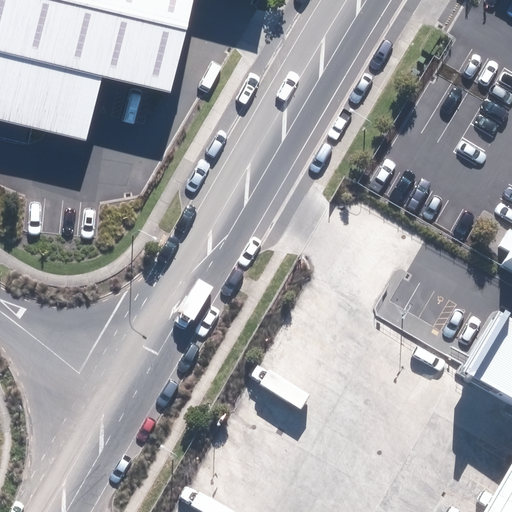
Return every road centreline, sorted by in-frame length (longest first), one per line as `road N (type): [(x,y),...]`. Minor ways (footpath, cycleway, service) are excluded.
road 1 (tertiary): [(382,0),(133,392)]
road 2 (unclassified): [(133,392),(0,310)]
road 3 (tertiary): [(133,392),(60,511)]
road 4 (unknown): [(511,178),(491,196),(474,194),(412,148)]
